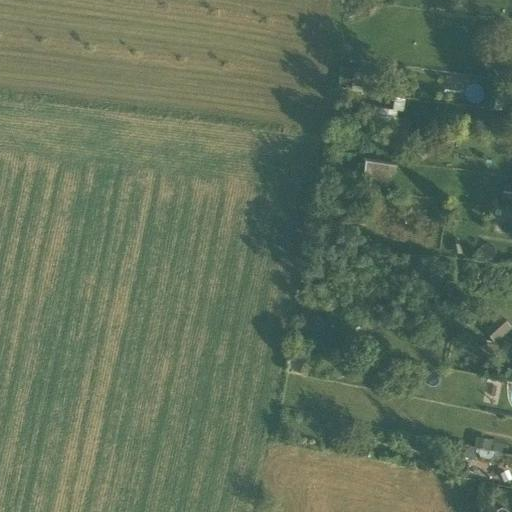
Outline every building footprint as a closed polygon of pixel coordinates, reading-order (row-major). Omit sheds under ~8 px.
[(375,74),(354,71),(351,93),(373,96),(375,74)] [(501,113),(505,87),(487,84),(484,111),(501,113)] [(396,113),(373,109),(371,126),(394,130),(396,113)] [(361,160),(357,187),(386,191),(389,175),(395,176),(397,165),(361,160)] [(511,188),(503,187),(501,202),(511,203),(511,188)] [(511,330),(500,317),(483,331),(495,344),(511,330)] [(492,442),(475,439),(473,450),(490,453),(492,442)]
